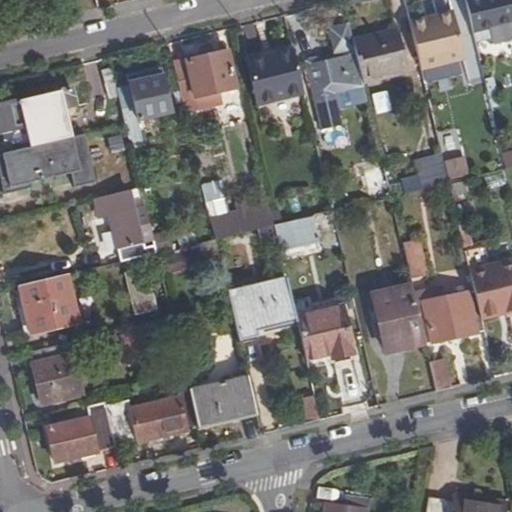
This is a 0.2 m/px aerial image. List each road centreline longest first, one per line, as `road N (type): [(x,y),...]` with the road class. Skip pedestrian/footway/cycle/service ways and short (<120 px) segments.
road 1 (residential): [(0,62),(260,0)]
road 2 (tertiary): [(56,511),(287,459)]
road 3 (tertiary): [(287,459),(511,408)]
